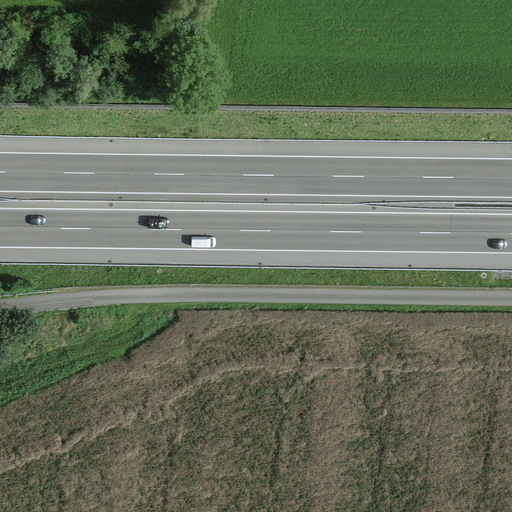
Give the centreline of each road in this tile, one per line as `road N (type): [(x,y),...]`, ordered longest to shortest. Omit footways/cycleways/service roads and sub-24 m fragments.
road 1 (unclassified): [(0,309),(165,298),(511,302)]
road 2 (motorway): [(511,180),(0,174)]
road 3 (motorway): [(0,231),(511,237)]
